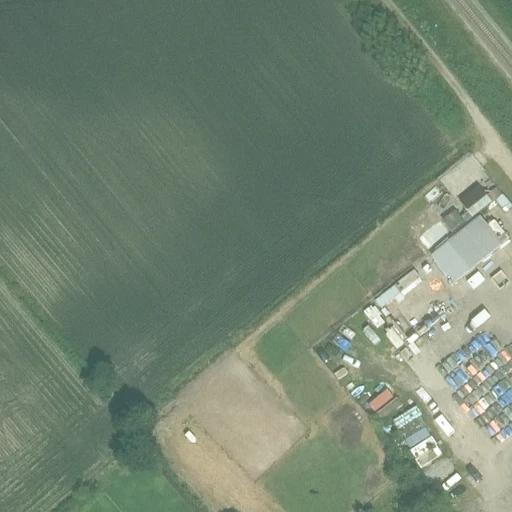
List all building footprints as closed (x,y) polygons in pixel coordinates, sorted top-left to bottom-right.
[(452,212),(436,223),(449,240),(465,229),(452,212)] [(432,258),(454,285),(500,247),(479,220),(432,258)] [(383,301),(391,312),(432,283),(424,272),(383,301)] [(424,331),(441,321),(431,304),(414,313),(424,331)] [(380,309),(366,320),(378,336),(393,325),(380,309)] [(474,366),(498,347),(489,335),(464,354),(474,366)] [(511,365),(490,378),(497,390),(495,391),(502,402),(511,396),(511,365)] [(511,404),(502,412),(511,424),(511,404)] [(467,511),(479,511),(483,511),(474,484),(459,489),(467,511)]
